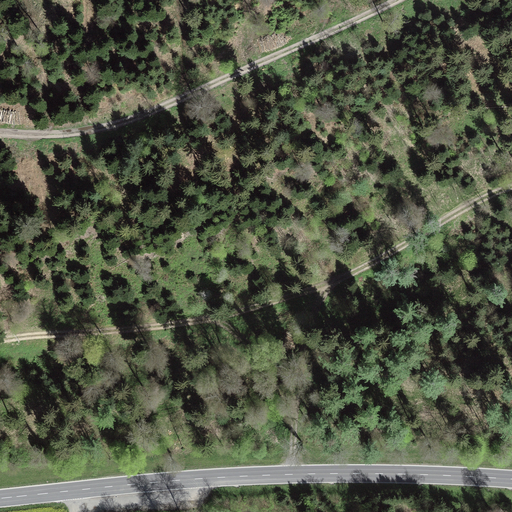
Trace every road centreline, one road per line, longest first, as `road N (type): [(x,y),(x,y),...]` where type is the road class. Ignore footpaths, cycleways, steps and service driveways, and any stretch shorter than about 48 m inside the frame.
road 1 (track): [(0,339),(249,309),(367,268),(511,187)]
road 2 (secondary): [(0,498),(294,473),(511,479)]
road 3 (track): [(0,133),(92,133),(137,118),(397,0)]
road 4 (track): [(214,318),(298,392),(294,473)]
